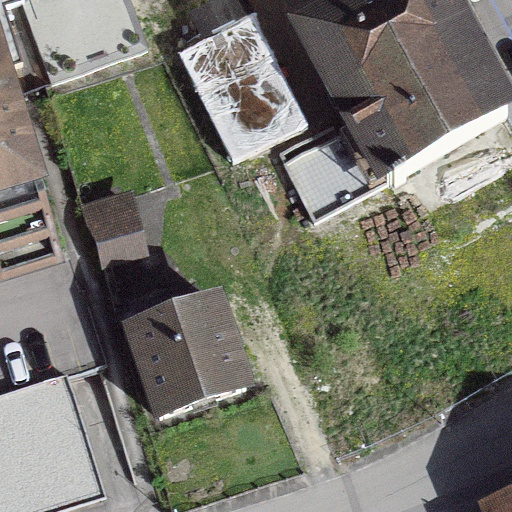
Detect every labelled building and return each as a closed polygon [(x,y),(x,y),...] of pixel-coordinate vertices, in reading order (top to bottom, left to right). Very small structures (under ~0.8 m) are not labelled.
[(0,0),(0,279),(62,260),(4,73),(22,67),(5,10),(24,4),(22,0),(0,0)] [(28,22),(30,29),(114,0),(44,0),(49,14),(28,22)] [(148,51),(129,0),(114,0),(30,29),(51,86),(148,51)] [(226,0),(191,17),(205,45),(179,58),(233,166),(307,130),(243,0),(226,0)] [(387,186),(510,119),(443,0),(364,0),(303,34),(387,186)] [(511,365),(511,123),(510,119),(387,186),(493,376),(511,365)] [(356,452),(493,376),(387,186),(250,262),(356,452)] [(138,258),(123,200),(83,212),(88,229),(93,231),(102,267),(138,258)] [(0,397),(95,368),(62,260),(0,279),(0,397)] [(131,335),(160,421),(246,392),(217,305),(131,335)] [(68,380),(0,399),(0,511),(46,511),(103,495),(68,380)] [(511,511),(511,503),(491,511),(511,511)]
